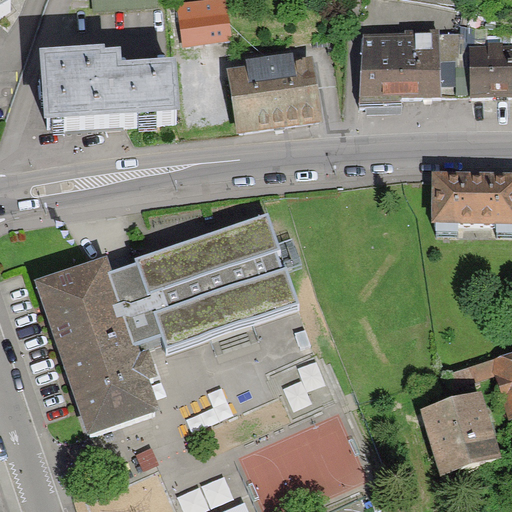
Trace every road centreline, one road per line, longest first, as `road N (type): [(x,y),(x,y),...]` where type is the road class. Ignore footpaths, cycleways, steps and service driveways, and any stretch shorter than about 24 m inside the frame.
road 1 (secondary): [(0,193),(350,146),(511,146)]
road 2 (residential): [(0,373),(46,511)]
